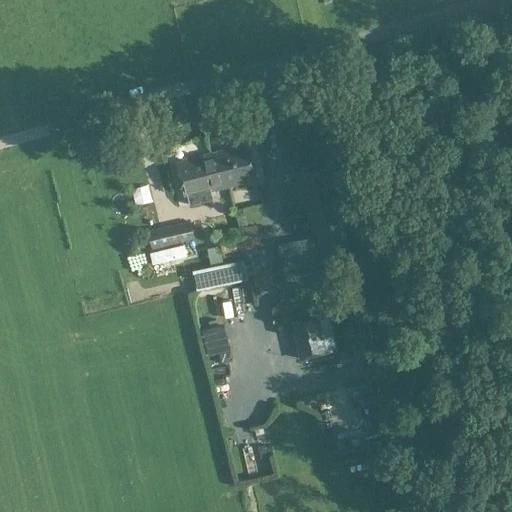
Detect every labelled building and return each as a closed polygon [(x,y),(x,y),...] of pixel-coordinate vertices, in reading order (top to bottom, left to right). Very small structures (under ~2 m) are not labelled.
[(200,156),(200,157),(176,163),(185,197),(188,196),(190,205),(213,199),(211,191),(257,179),(248,144),(200,156)] [(296,172),(314,167),(309,145),(291,150),(296,172)] [(299,177),(311,227),(343,220),(331,169),(299,177)] [(190,221),(148,231),(152,249),(194,239),(190,221)] [(233,237),(234,253),(260,251),(259,235),(233,237)] [(231,240),(220,241),(223,257),(233,256),(231,240)] [(208,250),(211,264),(222,262),(219,248),(208,250)] [(242,261),(192,272),(197,290),(246,280),(242,261)] [(292,320),(302,360),(337,351),(327,312),(292,320)] [(230,341),(208,345),(209,355),(232,351),(230,341)]
